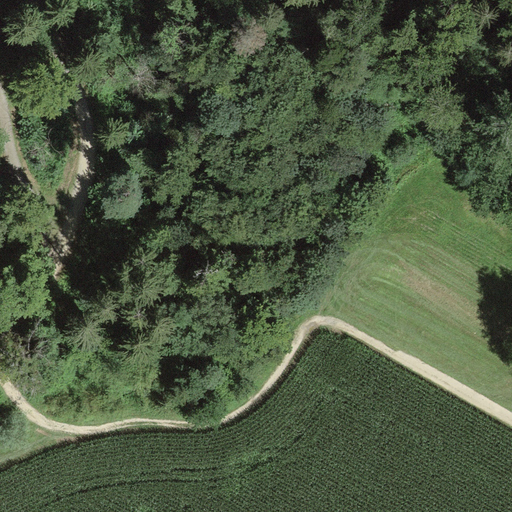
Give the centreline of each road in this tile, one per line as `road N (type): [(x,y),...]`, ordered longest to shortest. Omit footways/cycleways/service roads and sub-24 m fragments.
road 1 (track): [(511,419),(346,326),(321,320),(304,328),(247,407),(211,425),(140,420),(68,428),(24,407),(0,368)]
road 2 (track): [(31,0),(85,107),(87,177),(58,210),(57,257),(44,294),(0,322)]
road 3 (track): [(0,88),(8,176),(22,201),(58,210)]
